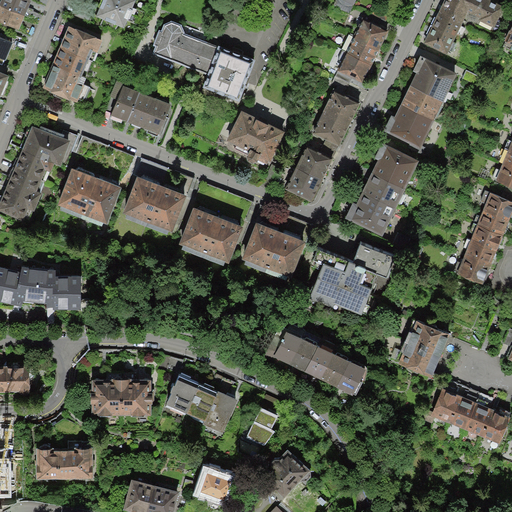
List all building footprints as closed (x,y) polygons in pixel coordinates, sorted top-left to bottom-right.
[(1,0),(0,4),(23,14),(30,17),(32,13),(34,9),(26,7),(29,0),(1,0)] [(102,0),(96,15),(103,18),(101,25),(114,31),(117,24),(124,27),(127,19),(141,25),(146,12),(132,6),(134,0),(102,0)] [(353,5),(345,1),(343,0),(335,0),(334,5),(349,13),(353,5)] [(440,12),(460,22),(467,9),(466,8),(470,0),(445,0),(444,3),(440,12)] [(467,9),(482,16),(481,18),(493,24),(502,6),(489,0),(470,0),(466,8),(467,9)] [(0,4),(0,20),(18,28),(21,22),(22,20),(21,19),(23,14),(0,4)] [(390,11),(376,4),(371,13),(385,20),(390,11)] [(94,12),(93,11),(78,5),(75,14),(90,20),(94,12)] [(431,24),(454,36),(460,22),(440,12),(439,15),(437,17),(435,16),(431,24)] [(387,29),(363,18),(355,35),(379,47),(381,42),(387,29)] [(156,45),(154,52),(167,57),(195,68),(206,42),(183,33),(183,31),(181,24),(171,21),(164,24),(162,31),(159,30),(154,44),(156,45)] [(426,41),(446,51),(454,36),(431,24),(426,33),(429,34),(428,37),(426,41)] [(92,59),(101,39),(88,34),(88,33),(80,30),(79,30),(70,26),(64,39),(61,46),(92,59)] [(511,26),(503,45),(511,49),(511,26)] [(22,37),(5,31),(2,39),(18,46),(22,37)] [(347,51),(371,63),(373,58),(379,47),(355,35),(347,51)] [(209,73),(204,85),(238,98),(254,59),(241,54),(242,51),(242,50),(237,48),(233,47),(231,50),(219,46),(206,42),(195,68),(209,73)] [(54,63),(85,76),(92,59),(61,46),(57,56),(54,63)] [(335,75),(349,82),(353,75),(362,80),(365,75),(371,63),(347,51),(335,75)] [(0,55),(0,64),(9,68),(10,65),(12,60),(0,55)] [(140,74),(145,62),(128,55),(123,67),(140,74)] [(421,56),(415,68),(419,70),(415,78),(412,84),(438,97),(443,88),(446,90),(455,72),(421,56)] [(55,90),(53,93),(63,98),(64,94),(76,99),(76,97),(84,101),(90,87),(90,86),(82,83),(85,76),(54,63),(48,78),(45,86),(55,90)] [(479,76),(466,69),(462,77),(476,84),(479,76)] [(352,114),(359,101),(344,93),(349,82),(335,75),(332,82),(337,85),(335,89),(334,89),(324,110),(349,122),(352,114)] [(111,95),(118,98),(110,117),(115,119),(121,121),(123,117),(128,119),(138,92),(124,87),(125,83),(117,80),(111,95)] [(402,103),(431,117),(441,98),(438,97),(412,84),(405,97),(402,103)] [(153,98),(138,92),(128,119),(134,121),(143,124),(153,98)] [(153,133),(157,135),(169,104),(153,98),(143,124),(149,127),(147,131),(153,133)] [(396,117),(392,116),(386,128),(412,140),(408,147),(422,154),(426,147),(420,144),(432,118),(431,117),(402,103),(398,113),(396,117)] [(349,122),(324,110),(314,131),(327,138),(324,144),(335,150),(342,136),(349,122)] [(237,142),(234,148),(243,152),(248,154),(249,158),(253,160),(257,158),(259,153),(269,158),(282,131),(255,117),(242,111),(229,138),(237,142)] [(66,166),(78,135),(63,130),(61,137),(51,133),(52,129),(40,125),(39,128),(33,126),(32,127),(30,127),(27,128),(25,132),(16,129),(10,143),(19,147),(25,133),(26,136),(28,137),(27,140),(24,148),(53,161),(66,166)] [(377,155),(380,157),(378,162),(373,171),(402,185),(403,185),(416,159),(383,143),(377,155)] [(297,166),(322,178),(325,171),(335,150),(324,144),(321,151),(307,144),(297,166)] [(504,162),(511,165),(511,150),(509,149),(505,147),(502,154),(506,156),(504,162)] [(22,152),(20,157),(17,156),(13,167),(45,180),(53,161),(24,148),(22,152)] [(511,165),(504,162),(497,179),(511,184),(511,165)] [(280,169),(272,165),(266,178),(274,182),(280,169)] [(362,165),(358,173),(370,179),(368,182),(364,190),(393,204),(402,185),(373,171),(362,165)] [(75,169),(73,168),(60,201),(83,210),(96,177),(88,174),(83,172),(82,168),(78,166),(75,169)] [(286,187),(311,199),(314,192),(322,178),(297,166),(286,187)] [(7,188),(37,200),(45,180),(13,167),(8,178),(11,179),(9,183),(7,188)] [(138,176),(125,209),(148,218),(161,185),(154,183),(148,180),(148,176),(144,175),(140,177),(138,176)] [(117,185),(116,181),(112,179),(109,182),(103,180),(96,177),(83,210),(106,219),(119,186),(117,185)] [(161,185),(148,218),(171,227),(184,194),(182,193),(181,189),(177,187),(174,190),(169,188),(161,185)] [(0,207),(22,217),(22,216),(29,219),(37,200),(7,188),(6,192),(4,196),(1,195),(0,195),(0,207)] [(348,215),(381,231),(394,205),(393,204),(364,190),(361,196),(357,204),(354,203),(348,215)] [(511,192),(504,190),(501,197),(485,190),(481,200),(487,202),(484,209),(508,219),(510,214),(511,212),(511,192)] [(200,206),(197,208),(195,207),(182,240),(205,249),(217,216),(211,214),(205,211),(204,207),(200,206)] [(507,227),(505,225),(506,222),(508,219),(484,209),(478,224),(502,234),(502,233),(505,232),(507,227)] [(205,249),(227,258),(240,225),(238,224),(238,220),(234,218),(230,221),(221,218),(217,216),(205,249)] [(267,264),(280,231),(275,229),(267,226),(267,222),(263,220),(259,223),(257,222),(244,255),(267,264)] [(501,242),(503,237),(501,235),(502,234),(478,224),(471,240),(495,249),(497,244),(498,243),(501,242)] [(288,234),(280,231),(267,264),(290,273),(303,240),(301,239),(300,235),(296,233),(293,236),(288,234)] [(392,244),(405,251),(410,238),(398,232),(392,244)] [(495,249),(471,240),(465,255),(489,265),(490,261),(495,249)] [(353,259),(318,246),(313,257),(323,261),(314,285),(317,286),(313,297),(333,305),(334,301),(361,312),(377,271),(382,273),(386,263),(390,265),(395,254),(360,241),(356,253),(353,259)] [(482,281),(483,279),(485,280),(487,276),(488,273),(486,272),(489,265),(465,255),(458,271),(482,281)] [(0,267),(0,298),(1,298),(21,303),(23,297),(35,298),(38,268),(22,266),(21,272),(0,267)] [(59,306),(80,306),(80,276),(55,276),(55,269),(38,268),(35,298),(47,300),(47,306),(59,306)] [(428,324),(414,318),(405,339),(440,353),(443,346),(448,332),(437,327),(436,325),(431,322),(428,324)] [(271,341),(264,355),(273,359),(275,354),(280,357),(290,362),(302,336),(287,329),(279,345),(271,341)] [(306,369),(318,344),(302,336),(290,362),(296,365),(306,369)] [(412,369),(417,371),(420,369),(431,374),(434,366),(440,353),(405,339),(396,360),(411,366),(412,369)] [(321,376),(333,351),(318,344),(306,369),(312,372),(321,376)] [(337,384),(349,359),(333,351),(321,376),(328,380),(337,384)] [(359,379),(364,366),(349,359),(337,384),(343,387),(355,393),(361,380),(359,379)] [(19,364),(17,362),(13,362),(12,364),(12,366),(9,366),(7,366),(7,388),(20,388),(20,389),(21,390),(22,391),(24,392),(25,392),(26,391),(27,391),(28,390),(28,389),(28,388),(28,379),(29,379),(31,378),(32,377),(33,376),(34,375),(34,373),(35,372),(34,370),(34,369),(33,368),(32,367),(30,366),(29,366),(19,366),(19,364)] [(172,390),(168,400),(179,404),(180,403),(188,407),(199,382),(187,377),(179,373),(175,383),(174,382),(171,389),(172,390)] [(121,409),(121,377),(113,377),(113,379),(104,379),(100,379),(99,379),(98,378),(97,378),(95,378),(94,379),(94,380),(93,380),(93,381),(93,382),(93,383),(93,384),(94,385),(94,391),(90,391),(90,400),(94,400),(94,411),(115,411),(115,409),(121,409)] [(130,379),(130,377),(121,377),(121,409),(128,409),(128,411),(149,411),(149,400),(153,400),(153,391),(149,391),(149,386),(149,385),(150,384),(150,383),(150,382),(150,381),(149,380),(149,379),(148,379),(147,378),(146,378),(145,378),(144,378),(143,379),(134,379),(130,379)] [(453,380),(447,378),(432,413),(449,420),(459,395),(457,394),(460,387),(456,386),(458,382),(453,380)] [(206,415),(217,390),(205,385),(199,382),(188,407),(187,408),(197,412),(198,411),(206,415)] [(217,390),(206,415),(205,419),(213,422),(212,425),(222,430),(235,398),(225,394),(217,390)] [(459,395),(449,420),(465,426),(478,397),(472,395),(467,393),(466,398),(459,395)] [(269,396),(266,395),(250,429),(266,437),(282,402),(269,396)] [(478,397),(465,426),(482,433),(492,409),(486,406),(488,402),(483,400),(478,397)] [(482,433),(499,440),(509,416),(508,416),(510,411),(504,409),(500,407),(498,411),(492,409),(482,433)] [(64,448),(58,448),(58,475),(91,474),(90,448),(91,448),(91,440),(82,440),(68,440),(68,448),(64,448)] [(58,475),(58,448),(54,448),(51,448),(51,447),(50,447),(50,445),(48,445),(47,444),(46,443),(45,443),(44,443),(43,444),(41,445),(40,445),(40,448),(38,448),(39,464),(38,464),(38,474),(58,473),(58,475)] [(272,466),(264,475),(276,486),(284,494),(299,477),(301,479),(306,479),(310,475),(310,470),(287,449),(280,457),(275,457),(272,460),(272,466)] [(218,471),(216,467),(212,466),(208,468),(206,467),(199,489),(205,491),(225,498),(228,488),(233,490),(236,480),(232,478),(232,477),(218,472),(218,471)] [(146,511),(153,485),(133,479),(126,506),(129,507),(129,509),(136,511),(136,509),(139,509),(146,511)] [(157,489),(158,486),(153,485),(146,511),(148,511),(170,511),(172,508),(173,508),(175,500),(174,500),(176,491),(161,487),(160,490),(157,489)] [(182,511),(193,511),(194,510),(191,509),(195,500),(188,497),(182,511)]
